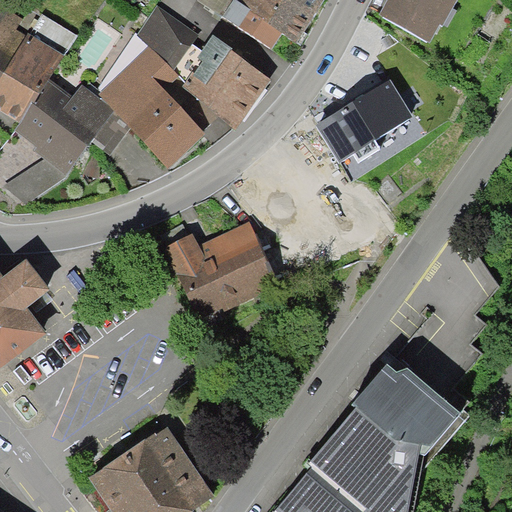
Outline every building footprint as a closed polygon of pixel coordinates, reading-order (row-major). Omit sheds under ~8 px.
[(264,18),(236,0),(198,0),(222,16),(271,49),(282,33),(263,20),(264,18)] [(236,0),(264,18),(263,20),(282,33),(297,42),(323,0),(236,0)] [(386,0),(379,14),(430,42),(439,25),(442,27),(457,0),(386,0)] [(23,18),(0,3),(0,78),(27,35),(17,29),(23,18)] [(157,5),(137,35),(148,46),(179,76),(186,83),(183,86),(236,129),(256,101),(272,80),(232,50),(233,48),(213,34),(208,42),(157,5)] [(43,14),(30,34),(65,55),(77,36),(43,14)] [(0,110),(4,113),(19,122),(32,101),(35,103),(49,80),(65,55),(30,34),(29,33),(27,35),(0,78),(0,110)] [(148,46),(98,94),(113,111),(133,125),(131,127),(169,169),(187,151),(205,134),(165,88),(179,76),(148,46)] [(413,117),(390,79),(316,125),(340,163),(413,117)] [(72,97),(49,80),(35,103),(32,101),(19,122),(15,130),(36,145),(33,149),(44,158),(66,174),(92,140),(111,154),(131,127),(133,125),(113,111),(83,84),(72,97)] [(68,176),(66,174),(44,158),(4,185),(24,204),(68,176)] [(280,284),(248,221),(199,246),(193,233),(162,248),(199,320),(223,308),(225,312),(280,284)] [(3,275),(0,270),(0,367),(46,332),(26,306),(49,289),(25,259),(3,275)] [(273,511),(309,511),(311,511),(312,511),(407,511),(420,453),(424,455),(461,414),(408,368),(396,372),(387,363),(352,404),(358,407),(308,462),(313,467),(273,511)] [(464,411),(461,414),(424,455),(420,453),(407,511),(413,511),(422,470),(470,415),(464,411)] [(167,426),(90,478),(113,511),(192,511),(215,497),(167,426)]
